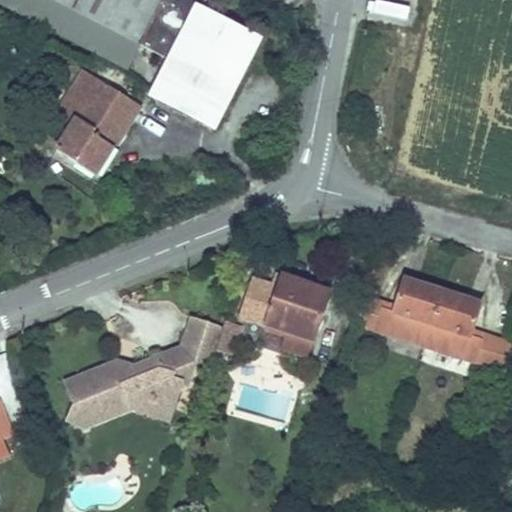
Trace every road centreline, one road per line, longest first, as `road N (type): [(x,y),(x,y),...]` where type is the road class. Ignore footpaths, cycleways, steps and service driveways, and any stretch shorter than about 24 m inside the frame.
road 1 (unclassified): [(0,316),(238,220),(294,182)]
road 2 (unclassified): [(511,241),(294,182)]
road 3 (unclassified): [(294,182),(337,0)]
